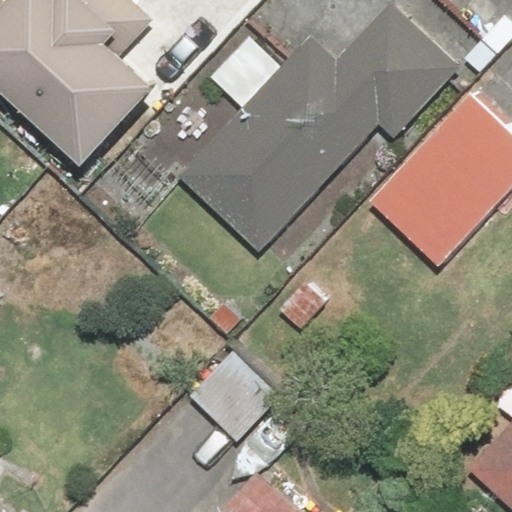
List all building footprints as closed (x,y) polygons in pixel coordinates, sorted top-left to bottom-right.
[(167,15),(149,0),(13,0),(0,16),(0,53),(117,154),(182,78),(142,44),(167,15)] [(187,174),(275,250),(390,118),(412,138),(476,65),(401,0),(283,0),(219,73),(251,101),(187,174)] [(511,197),(511,105),(491,83),(379,191),(446,261),(511,197)] [(237,345),(197,386),(248,435),(287,394),(237,345)] [(511,437),(479,469),(511,503),(511,437)] [(313,511),(265,465),(219,511),(313,511)] [(0,511),(26,511),(0,486),(0,511)]
